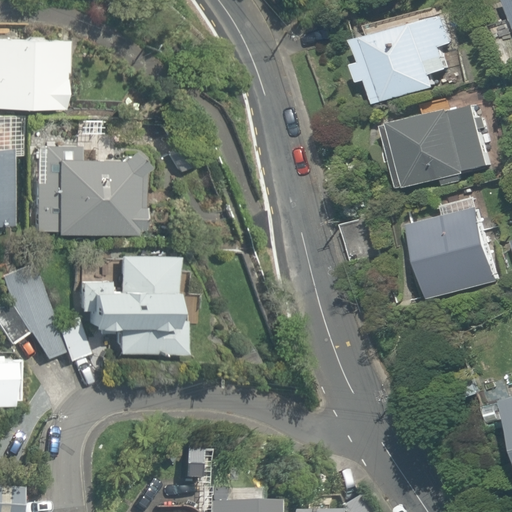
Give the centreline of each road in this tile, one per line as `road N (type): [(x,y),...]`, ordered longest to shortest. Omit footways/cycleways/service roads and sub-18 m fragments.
road 1 (residential): [(374,411),(329,306),(270,115),(218,0)]
road 2 (residential): [(69,511),(66,476),(83,405),(124,388),(210,386),(317,416),(374,411)]
